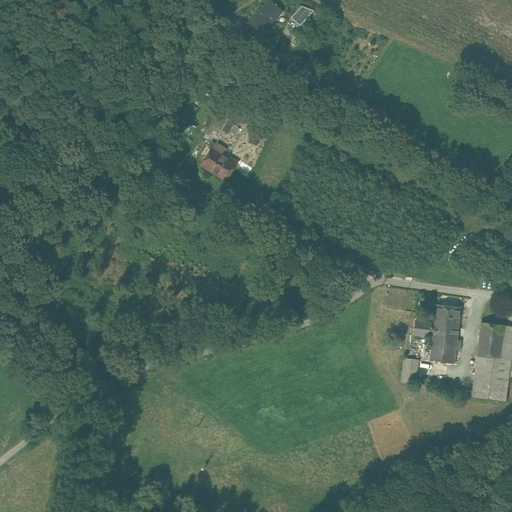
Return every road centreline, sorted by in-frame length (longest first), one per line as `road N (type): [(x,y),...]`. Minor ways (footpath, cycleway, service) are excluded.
road 1 (unclassified): [(511,295),(373,282),(286,330),(97,386)]
road 2 (unclassified): [(511,204),(221,19),(207,0)]
road 3 (unclassified): [(72,511),(97,386)]
road 4 (unclassified): [(97,386),(0,462)]
